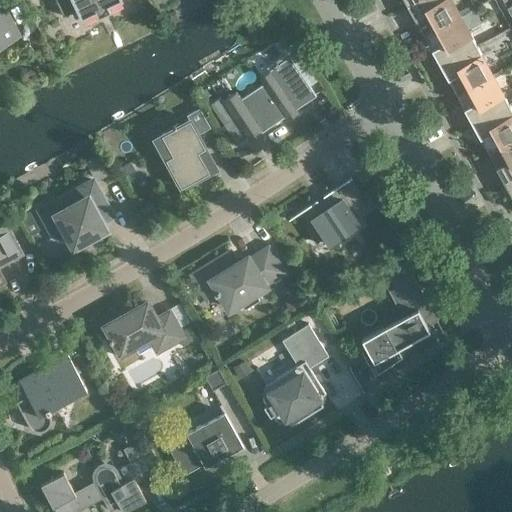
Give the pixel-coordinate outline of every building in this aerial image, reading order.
[(119,0),(55,0),(63,16),(77,9),(81,18),(95,11),(98,17),(110,11),(108,5),(119,0)] [(460,15),(451,0),(418,0),(407,6),(423,36),(460,15)] [(174,3),(160,9),(165,19),(179,13),(174,3)] [(0,44),(18,35),(5,10),(0,12),(0,44)] [(476,45),(460,15),(423,36),(439,65),(476,45)] [(492,74),(476,45),(439,65),(456,94),(492,74)] [(235,89),(211,105),(236,143),(246,137),(248,139),(260,130),(262,132),(286,116),(284,112),(292,106),(295,110),(316,95),(290,56),(278,64),(277,62),(273,65),(274,67),(268,71),(273,77),(241,98),(235,89)] [(509,104),(492,74),(456,94),(472,124),(509,104)] [(511,140),(511,109),(509,104),(472,124),(488,153),(511,140)] [(205,147),(198,134),(210,127),(199,107),(186,114),(189,119),(178,125),(178,123),(172,127),(173,128),(161,134),(172,155),(165,159),(181,187),(209,172),(198,151),(205,147)] [(511,140),(488,153),(504,183),(511,178),(511,140)] [(99,146),(83,155),(97,180),(113,171),(99,146)] [(132,160),(123,165),(128,174),(137,169),(132,160)] [(317,200),(296,213),(288,219),(289,220),(297,214),(316,243),(324,238),(329,245),(360,225),(355,217),(369,207),(350,179),(352,178),(351,177),(323,196),(325,200),(319,204),(317,200)] [(61,224),(62,226),(74,247),(106,229),(100,219),(111,213),(93,180),(47,205),(44,209),(43,213),(44,217),(46,221),(49,224),(54,226),(58,225),(61,224)] [(0,278),(1,278),(0,276),(0,258),(5,256),(7,261),(21,253),(6,225),(0,228),(0,247),(0,278)] [(230,252),(193,275),(208,299),(219,292),(229,308),(240,302),(244,309),(260,300),(255,293),(266,286),(264,283),(282,271),(268,248),(238,266),(230,252)] [(433,314),(408,267),(393,275),(413,311),(361,339),(373,361),(430,330),(424,319),(433,314)] [(288,301),(287,307),(291,314),(311,302),(304,292),(288,301)] [(159,331),(167,345),(183,336),(169,312),(157,319),(147,301),(132,310),(131,309),(130,310),(132,313),(122,318),(120,315),(120,316),(105,325),(112,337),(109,339),(119,357),(135,349),(133,346),(159,331)] [(262,397),(273,415),(278,423),(280,422),(282,424),(286,425),(289,424),(291,425),(322,405),(321,404),(324,401),(325,397),(324,394),(325,393),(320,384),(323,382),(318,374),(315,376),(310,368),(328,356),(308,323),(281,340),(297,365),(265,385),(266,386),(264,389),(263,393),(264,396),(262,397)] [(50,411),(49,410),(87,389),(68,354),(66,355),(67,357),(57,362),(56,360),(8,387),(8,388),(20,382),(27,395),(16,401),(29,425),(33,429),(39,431),(45,430),(49,426),(51,420),(49,414),(48,412),(50,411)] [(245,360),(232,367),(237,378),(250,372),(245,360)] [(219,370),(207,377),(214,388),(212,389),(212,390),(226,383),(226,384),(227,383),(219,368),(218,369),(219,370)] [(218,458),(217,456),(241,445),(243,449),(244,448),(220,405),(219,405),(224,413),(200,426),(200,425),(187,432),(190,438),(172,448),(172,446),(170,447),(185,473),(186,473),(184,469),(202,460),(205,466),(218,458)] [(141,457),(120,468),(127,480),(147,469),(141,457)] [(63,471),(40,484),(53,507),(55,505),(58,511),(73,511),(72,510),(104,493),(111,506),(117,502),(122,511),(123,511),(146,500),(133,477),(121,484),(114,471),(113,470),(113,469),(112,469),(112,468),(111,468),(110,467),(109,467),(108,466),(107,466),(106,466),(105,466),(104,466),(103,466),(102,466),(102,467),(101,467),(100,467),(99,468),(98,469),(97,470),(97,471),(96,472),(96,473),(96,474),(95,475),(95,476),(96,477),(96,478),(96,479),(96,480),(97,480),(75,493),(63,471)]
